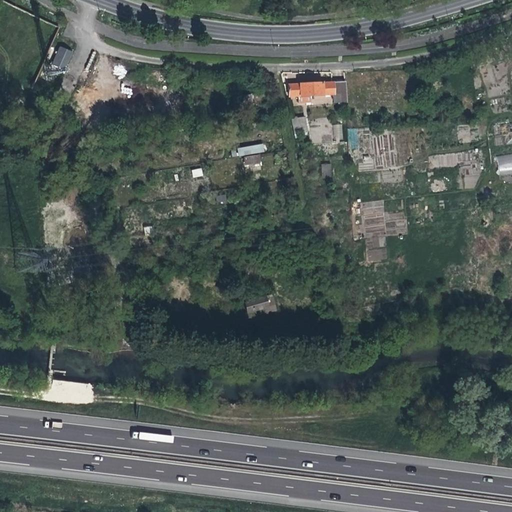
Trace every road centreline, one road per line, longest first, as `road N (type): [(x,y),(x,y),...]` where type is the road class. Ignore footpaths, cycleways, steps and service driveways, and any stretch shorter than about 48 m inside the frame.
road 1 (motorway): [(511,487),(0,424)]
road 2 (track): [(0,387),(257,420),(511,400)]
road 3 (motorway): [(0,452),(486,511)]
road 4 (residential): [(96,0),(84,32),(97,47),(231,64),(333,63),(432,50),(511,25)]
road 5 (tertiary): [(474,0),(382,26),(258,34),(199,27),(108,0)]
